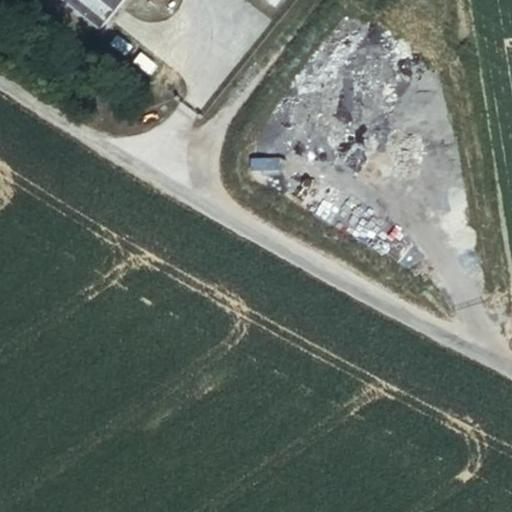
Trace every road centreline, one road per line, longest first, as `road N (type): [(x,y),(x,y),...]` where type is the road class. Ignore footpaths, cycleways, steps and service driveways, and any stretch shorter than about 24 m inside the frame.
road 1 (unclassified): [(511,372),(153,164)]
road 2 (unclassified): [(153,164),(0,68)]
